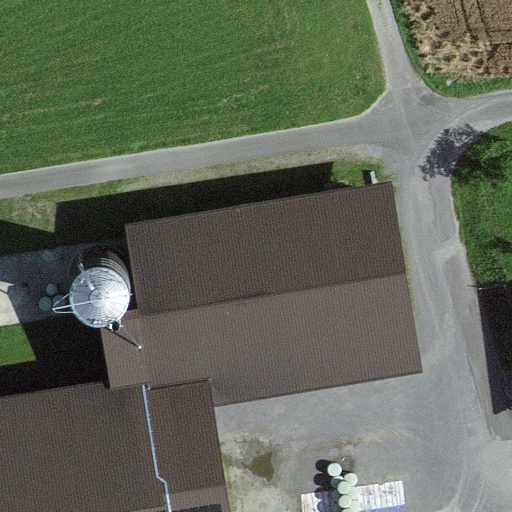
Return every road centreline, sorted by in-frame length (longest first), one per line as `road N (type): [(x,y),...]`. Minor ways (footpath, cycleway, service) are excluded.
road 1 (track): [(0,195),(511,115)]
road 2 (track): [(382,0),(511,454)]
